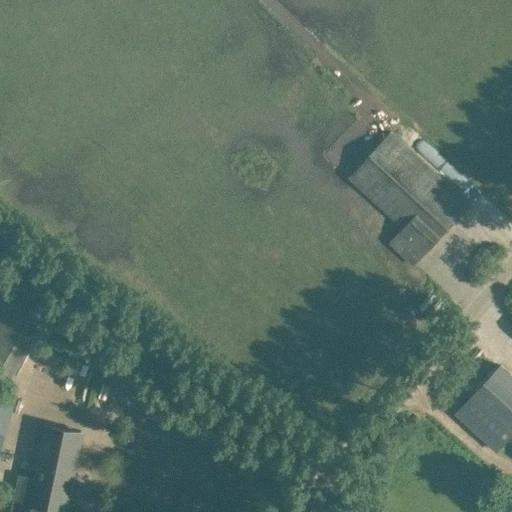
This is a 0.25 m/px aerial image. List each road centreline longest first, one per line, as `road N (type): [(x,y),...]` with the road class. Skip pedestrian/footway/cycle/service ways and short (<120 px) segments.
road 1 (unclassified): [(338,466),(35,253)]
road 2 (unclassified): [(338,466),(511,265)]
